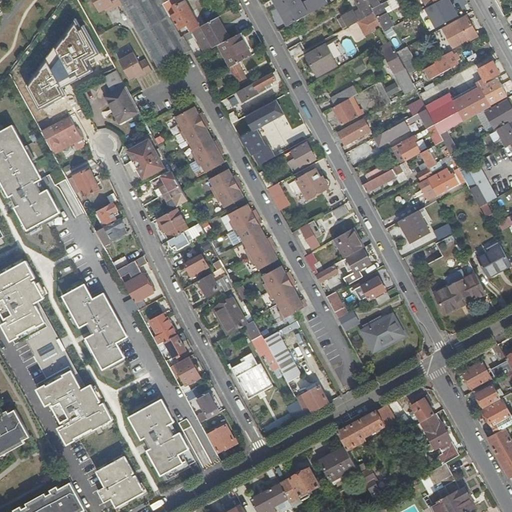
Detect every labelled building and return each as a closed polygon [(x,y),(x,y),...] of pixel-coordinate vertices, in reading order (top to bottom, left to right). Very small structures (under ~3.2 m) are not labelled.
[(119,0),(91,0),(99,14),(107,10),(108,12),(122,4),(119,0)] [(163,0),(119,0),(122,4),(158,69),(191,51),(183,37),(181,38),(163,5),(166,3),(163,0)] [(273,0),(272,0),(287,27),(327,6),(323,0),(311,0),(303,5),(300,0),(273,0)] [(371,10),(365,0),(355,0),(363,14),(355,18),(352,12),(336,21),(341,30),(357,22),(357,23),(373,14),(371,10)] [(365,0),(371,10),(376,7),(379,6),(376,0),(365,0)] [(449,0),(441,0),(426,8),(437,28),(459,16),(449,0)] [(199,28),(185,1),(174,7),(177,13),(172,16),(179,30),(187,25),(190,32),(192,32),(199,28)] [(104,52),(87,20),(72,12),(69,6),(50,16),(16,73),(25,78),(33,93),(41,79),(66,66),(70,74),(72,74),(100,59),(104,52)] [(383,32),(393,27),(386,15),(381,17),(376,7),(371,10),(373,14),(381,27),(383,32)] [(365,36),(381,27),(373,14),(357,23),(365,36)] [(476,36),(466,16),(441,30),(451,49),(476,36)] [(229,40),(217,18),(199,28),(192,32),(204,54),(218,46),(229,40)] [(239,34),(229,40),(218,46),(230,68),(237,64),(251,56),(239,34)] [(406,48),(407,48),(406,45),(403,47),(398,36),(388,41),(389,42),(395,54),(396,54),(406,48)] [(350,55),(358,51),(350,38),(342,42),(350,55)] [(395,54),(389,42),(380,47),(394,74),(397,73),(409,93),(415,90),(407,76),(395,54)] [(288,50),(292,58),(305,51),(301,43),(288,50)] [(306,57),(315,74),(325,69),(327,71),(336,66),(326,46),(306,57)] [(418,71),(406,48),(396,54),(408,76),(418,71)] [(138,80),(152,73),(145,60),(139,63),(132,50),(125,54),(126,57),(119,61),(130,80),(136,76),(138,80)] [(451,60),(448,54),(433,62),(435,64),(424,71),(429,80),(450,69),(446,63),(451,60)] [(497,78),(500,76),(492,62),(478,70),(482,79),(480,80),(480,82),(477,84),(477,85),(479,88),(497,78)] [(237,64),(230,68),(234,74),(239,83),(246,80),(237,64)] [(357,66),(357,73),(368,72),(367,65),(357,66)] [(234,74),(230,68),(221,73),(224,79),(234,74)] [(325,69),(315,74),(317,77),(327,71),(325,69)] [(394,74),(406,95),(409,93),(397,73),(394,74)] [(134,106),(117,74),(104,81),(113,96),(107,99),(120,124),(139,114),(134,106)] [(275,80),(272,74),(234,94),(239,103),(242,101),(243,102),(264,90),(263,87),(275,80)] [(507,96),(497,78),(479,88),(453,102),(429,116),(434,125),(439,135),(478,114),(486,110),(491,107),(489,105),(507,96)] [(419,96),(425,92),(419,81),(413,85),(419,96)] [(375,85),(383,100),(388,97),(380,83),(375,85)] [(479,88),(477,85),(452,100),(453,102),(479,88)] [(331,99),(336,106),(358,94),(353,87),(331,99)] [(453,102),(452,100),(449,95),(425,108),(426,110),(429,116),(453,102)] [(342,126),(361,115),(355,104),(351,106),(347,100),(332,109),(342,126)] [(511,105),(509,100),(487,112),(496,130),(511,121),(511,105)] [(425,108),(421,101),(407,108),(412,118),(419,114),(426,110),(425,108)] [(202,167),(206,174),(225,164),(221,156),(224,155),(216,142),(213,143),(205,129),(209,127),(201,114),(198,115),(194,109),(175,119),(179,125),(176,127),(185,142),(187,141),(194,153),(192,155),(199,169),(202,167)] [(421,119),(427,130),(434,125),(429,116),(426,110),(419,114),(421,119)] [(487,112),(486,110),(478,114),(489,134),(496,130),(487,112)] [(404,122),(406,127),(421,119),(419,114),(412,118),(404,122)] [(251,124),(246,116),(237,121),(241,129),(251,124)] [(76,131),(68,117),(41,132),(54,154),(73,144),(76,151),(84,147),(80,140),(83,139),(78,130),(76,131)] [(370,132),(363,119),(337,133),(343,146),(370,132)] [(237,121),(231,124),(235,132),(241,129),(237,121)] [(506,147),(511,143),(511,121),(496,130),(489,134),(484,137),(489,146),(502,139),(506,147)] [(404,122),(374,139),(378,148),(409,131),(406,127),(404,122)] [(443,142),(439,135),(434,125),(427,130),(426,130),(435,146),(443,142)] [(13,126),(0,133),(0,184),(27,235),(61,217),(13,126)] [(259,165),(273,158),(268,147),(270,145),(263,134),(259,136),(256,129),(239,139),(244,148),(247,146),(252,155),(253,155),(259,165)] [(415,136),(393,148),(401,164),(421,153),(415,142),(418,140),(415,136)] [(144,178),(162,169),(149,143),(130,153),(144,178)] [(306,144),(291,152),(294,159),(287,163),(292,172),(315,160),(313,157),(316,156),(312,149),(310,150),(306,144)] [(445,166),(446,169),(454,164),(445,147),(441,149),(449,164),(445,166)] [(417,175),(421,182),(433,176),(431,174),(439,169),(440,170),(442,169),(438,162),(436,164),(429,150),(421,154),(426,163),(429,168),(421,172),(417,175)] [(294,159),(291,152),(284,155),(287,163),(294,159)] [(466,169),(461,159),(459,160),(454,153),(450,155),(455,164),(460,172),(466,169)] [(362,186),(366,193),(403,173),(405,178),(412,174),(406,163),(386,173),(369,183),(362,186)] [(418,167),(421,172),(429,168),(426,163),(418,167)] [(477,186),(486,181),(477,163),(466,169),(475,187),(477,186)] [(369,183),(386,173),(382,167),(365,176),(369,183)] [(469,190),(475,187),(466,169),(460,172),(467,185),(469,190)] [(297,182),(301,189),(302,192),(296,195),(300,202),(305,199),(305,200),(328,188),(327,187),(329,185),(329,182),(328,180),(326,179),(323,180),(322,178),(320,179),(315,170),(296,180),(297,182)] [(448,174),(446,170),(428,180),(436,196),(457,184),(451,173),(448,174)] [(96,192),(86,171),(72,178),(81,199),(96,192)] [(232,178),(229,171),(210,181),(213,188),(211,189),(218,204),(221,202),(225,208),(243,198),(240,191),(243,189),(236,176),(232,178)] [(267,190),(273,187),(263,171),(258,173),(267,190)] [(162,177),(170,192),(179,186),(172,172),(162,177)] [(496,198),(486,181),(477,186),(486,204),(496,198)] [(151,182),(137,189),(140,196),(154,188),(151,182)] [(295,192),(301,189),(297,182),(292,185),(295,192)] [(177,206),(187,200),(179,186),(170,192),(162,196),(166,203),(171,201),(174,199),(175,201),(177,206)] [(282,201),(274,186),(273,187),(267,190),(275,205),(282,201)] [(486,204),(477,186),(475,187),(469,190),(479,207),(486,204)] [(118,215),(114,204),(97,213),(104,226),(116,220),(115,217),(118,215)] [(494,219),(486,204),(479,207),(487,223),(494,219)] [(258,253),(265,267),(277,260),(273,253),(276,251),(269,238),(266,240),(259,226),(262,224),(255,212),(252,214),(247,205),(228,215),(232,223),(230,224),(238,239),(240,237),(247,250),(245,251),(248,258),(258,253)] [(348,212),(344,205),(332,212),(336,219),(348,212)] [(183,233),(188,230),(176,209),(158,219),(170,240),(183,233)] [(511,219),(510,216),(499,223),(504,230),(511,225),(511,219)] [(402,227),(406,235),(408,233),(409,236),(413,242),(429,233),(420,217),(402,227)] [(158,219),(155,221),(167,242),(168,242),(170,240),(158,219)] [(121,220),(108,226),(105,227),(112,241),(125,235),(122,229),(125,227),(121,220)] [(300,229),(291,234),(293,238),(295,236),(302,233),(311,250),(318,246),(314,238),(320,235),(313,223),(300,230),(300,229)] [(436,240),(449,233),(445,226),(432,233),(436,240)] [(0,295),(1,295),(14,318),(1,325),(10,342),(12,341),(14,344),(24,339),(46,381),(37,386),(39,390),(38,391),(45,405),(57,399),(70,424),(59,430),(67,444),(112,420),(103,403),(101,403),(91,384),(81,389),(34,303),(44,298),(34,278),(36,277),(27,260),(0,274),(0,237),(3,235),(0,229),(0,295)] [(362,249),(351,230),(335,239),(346,258),(362,249)] [(99,231),(96,232),(104,248),(108,246),(99,231)] [(170,240),(168,242),(172,249),(175,247),(177,251),(190,244),(183,233),(170,240)] [(295,236),(293,238),(304,257),(306,256),(295,236)] [(487,279),(510,265),(500,246),(476,259),(487,279)] [(347,285),(361,277),(358,271),(370,264),(363,250),(347,259),(348,260),(353,270),(354,273),(343,279),(347,285)] [(258,270),(265,267),(258,253),(248,258),(252,266),(255,264),(258,270)] [(304,258),(308,265),(314,262),(310,255),(306,257),(304,258)] [(207,267),(201,256),(186,265),(192,276),(207,267)] [(113,264),(116,269),(127,263),(124,257),(113,264)] [(143,257),(117,271),(121,280),(139,311),(145,308),(141,300),(153,293),(143,276),(142,276),(138,269),(146,264),(143,257)] [(353,270),(348,260),(343,263),(348,273),(353,270)] [(215,265),(218,270),(223,267),(221,262),(215,265)] [(269,273),(292,314),(307,306),(303,299),(300,301),(292,287),(295,286),(288,272),(285,274),(281,267),(269,273)] [(337,273),(333,267),(317,276),(320,282),(337,273)] [(473,300),(486,293),(475,273),(466,278),(461,270),(444,280),(448,287),(434,294),(445,315),(463,305),(461,300),(470,295),(473,300)] [(282,320),(292,314),(269,273),(262,278),(266,285),(263,286),(271,300),(274,298),(280,311),(278,313),(282,320)] [(218,290),(221,294),(234,287),(228,275),(214,283),(210,275),(198,281),(206,296),(218,290)] [(372,280),(371,279),(352,288),(354,291),(360,301),(367,297),(369,300),(386,291),(378,277),(372,280)] [(87,283),(66,294),(82,324),(88,321),(94,332),(86,336),(104,370),(125,358),(116,340),(128,334),(106,291),(94,297),(87,283)] [(326,284),(320,287),(325,297),(331,294),(326,284)] [(243,300),(249,297),(244,286),(238,288),(243,300)] [(331,294),(325,297),(334,313),(342,308),(343,308),(334,292),(331,294)] [(390,299),(386,293),(375,299),(379,306),(390,299)] [(215,309),(230,335),(244,327),(248,325),(233,298),(215,309)] [(342,308),(334,313),(338,319),(346,315),(342,308)] [(359,323),(352,311),(346,315),(338,319),(345,331),(359,323)] [(158,336),(153,338),(158,346),(176,336),(167,319),(165,320),(162,315),(150,322),(158,336)] [(362,327),(364,331),(383,321),(381,317),(380,316),(362,327)] [(383,321),(364,331),(363,332),(373,351),(402,336),(391,316),(389,318),(383,321)] [(252,341),(261,335),(254,321),(248,325),(244,327),(252,341)] [(299,377),(275,334),(263,340),(287,383),(299,377)] [(186,350),(177,335),(176,336),(158,346),(166,361),(186,350)] [(504,356),(498,345),(492,348),(498,359),(504,356)] [(248,400),(272,387),(260,364),(257,366),(251,354),(243,358),(245,361),(232,369),(248,400)] [(194,367),(189,357),(174,365),(186,386),(201,378),(197,372),(195,373),(192,368),(194,367)] [(463,373),(472,389),(491,379),(482,362),(463,373)] [(496,379),(511,370),(507,362),(491,370),(496,379)] [(195,398),(210,389),(206,382),(191,391),(195,398)] [(476,394),(484,407),(500,398),(493,385),(476,394)] [(306,416),(328,404),(319,387),(296,398),(298,402),(306,416)] [(208,419),(220,413),(209,394),(198,400),(208,419)] [(163,397),(129,415),(163,476),(187,463),(182,453),(192,448),(182,429),(175,433),(170,424),(176,421),(163,397)] [(409,414),(416,426),(418,425),(434,415),(425,399),(411,407),(414,411),(409,414)] [(496,434),(505,429),(511,424),(511,419),(501,401),(483,410),(483,411),(489,421),(496,434)] [(299,420),(306,416),(298,402),(287,407),(293,418),(299,420)] [(387,405),(337,433),(346,448),(347,450),(366,440),(365,437),(384,427),(387,433),(394,429),(399,427),(387,405)] [(0,454),(29,438),(15,411),(0,419),(0,454)] [(460,456),(437,414),(434,415),(418,425),(423,434),(425,433),(431,444),(427,447),(430,453),(435,450),(443,465),(460,456)] [(218,453),(236,443),(226,426),(208,435),(218,453)] [(509,479),(511,477),(511,441),(505,429),(496,434),(487,439),(509,479)] [(347,450),(346,448),(320,462),(330,480),(356,466),(347,450)] [(319,460),(320,462),(337,453),(336,451),(319,460)] [(125,458),(98,473),(106,488),(98,492),(105,504),(112,500),(117,508),(144,492),(125,458)] [(443,465),(428,474),(435,487),(440,484),(442,488),(427,497),(435,511),(467,511),(476,507),(465,488),(458,491),(443,465)] [(291,505),(295,511),(304,506),(302,502),(309,498),(309,495),(308,492),(319,486),(309,468),(280,484),(288,498),(291,505)] [(360,474),(375,503),(383,498),(372,480),(375,478),(370,468),(360,474)] [(270,480),(276,477),(271,469),(266,472),(270,480)] [(82,511),(85,511),(71,484),(58,491),(57,488),(50,491),(51,494),(22,511),(20,508),(13,511),(82,511)] [(288,498),(280,484),(252,500),(258,511),(264,511),(267,510),(268,511),(274,511),(272,508),(277,505),(279,509),(285,506),(283,502),(288,498)] [(235,494),(241,505),(248,502),(242,490),(235,494)]
